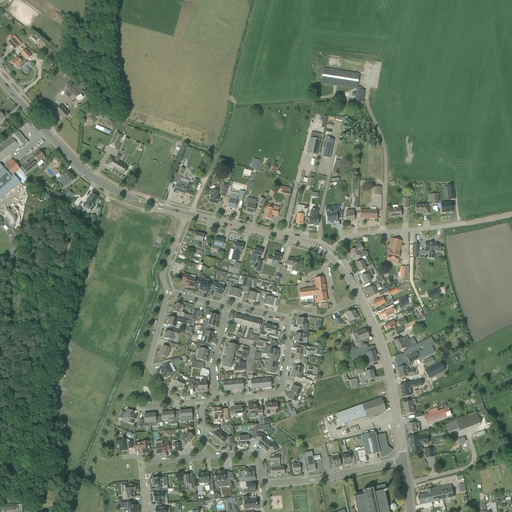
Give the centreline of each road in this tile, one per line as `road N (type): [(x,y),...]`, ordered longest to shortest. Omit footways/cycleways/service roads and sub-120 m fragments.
road 1 (secondary): [(188,214),(91,177),(0,79)]
road 2 (residential): [(216,395),(275,393),(288,345),(287,320),(228,309)]
road 3 (secondary): [(405,460),(388,367),(362,299)]
road 4 (residential): [(263,483),(326,479),(405,460)]
road 5 (secondary): [(320,247),(188,214)]
road 6 (unclassified): [(383,232),(384,147),(368,106)]
